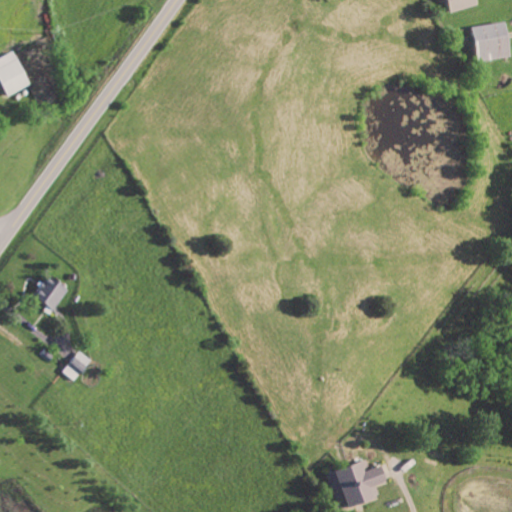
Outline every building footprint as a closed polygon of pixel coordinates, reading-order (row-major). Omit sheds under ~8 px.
[(442,0),(445,14),(472,9),(470,0),(442,0)] [(468,30),(475,65),(507,59),(500,24),(468,30)] [(28,87),(11,54),(0,58),(0,89),(5,99),(28,87)] [(28,301),(50,314),(64,290),(42,277),(28,301)] [(72,382),(90,363),(79,353),(61,373),(72,382)] [(375,465),(365,468),(363,461),(324,472),(335,509),(377,497),(373,484),(379,482),(375,465)]
